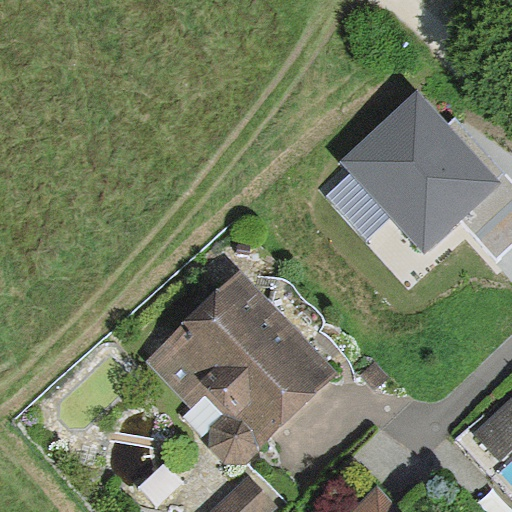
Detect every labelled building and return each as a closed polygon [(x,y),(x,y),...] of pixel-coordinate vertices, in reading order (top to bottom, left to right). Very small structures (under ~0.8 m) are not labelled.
[(353,174),(328,196),(367,240),(391,219),(426,258),(463,225),(497,262),(511,248),(511,180),(471,135),(456,118),(449,124),(420,92),(342,161),(353,174)] [(245,463),(333,376),(243,275),(148,360),(189,406),(179,415),(226,464),(245,463)] [(511,402),(481,430),(506,457),(511,451),(511,402)] [(274,511),(282,505),(251,471),(206,511),(274,511)] [(398,511),(376,489),(352,511),(398,511)]
